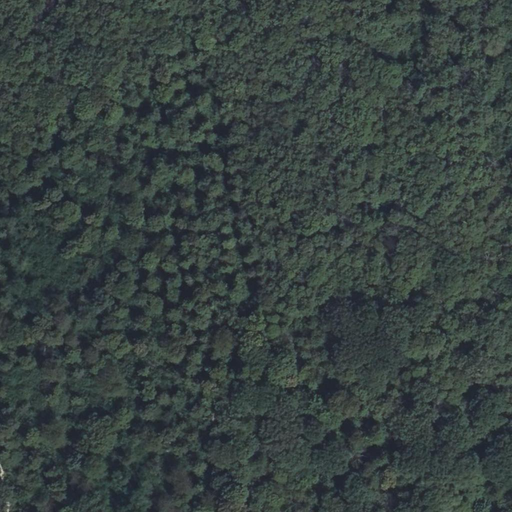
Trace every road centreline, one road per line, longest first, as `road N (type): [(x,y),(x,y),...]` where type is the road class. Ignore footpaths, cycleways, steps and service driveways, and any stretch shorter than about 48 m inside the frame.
road 1 (track): [(240,511),(246,472),(223,417),(223,396),(285,293),(319,259),(511,152)]
road 2 (track): [(228,0),(143,90),(53,126),(0,218)]
